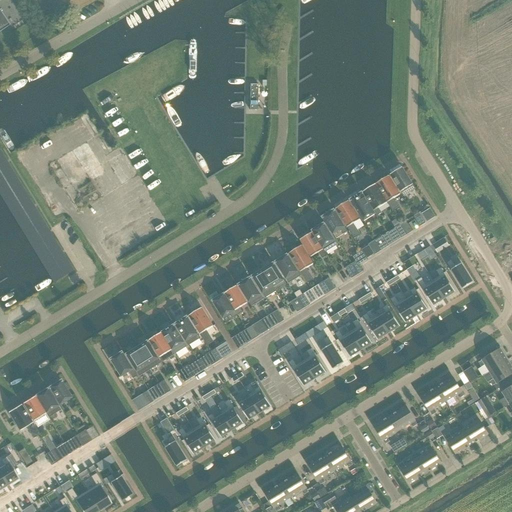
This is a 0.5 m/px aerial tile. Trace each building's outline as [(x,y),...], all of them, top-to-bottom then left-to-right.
[(0,0),(0,32),(10,25),(0,9),(0,0)] [(258,85),(250,84),(250,110),(258,110),(258,85)] [(0,149),(0,194),(52,280),(54,283),(74,270),(2,154),(0,149)] [(117,175),(131,168),(124,153),(109,161),(117,175)] [(404,196),(416,189),(403,167),(391,175),(404,196)] [(401,194),(389,176),(376,184),(393,211),(399,207),(394,198),(401,194)] [(387,203),(376,184),(363,192),(377,216),(382,213),(379,208),(387,203)] [(376,214),(362,193),(350,200),(364,221),(376,214)] [(360,219),(349,201),(336,209),(354,239),(361,235),(354,224),(360,219)] [(348,231),(346,227),(335,210),(323,217),(334,234),(341,230),(344,234),(348,231)] [(421,227),(426,223),(420,213),(414,216),(421,227)] [(413,231),(407,221),(401,224),(408,235),(413,231)] [(326,252),(338,245),(324,223),(312,231),(326,252)] [(408,235),(401,224),(396,228),(402,238),(408,235)] [(313,233),(301,240),(311,257),(319,253),(322,258),(327,255),(323,250),(313,233)] [(389,246),(382,236),(375,240),(382,251),(389,246)] [(382,251),(375,240),(368,244),(375,255),(382,251)] [(436,251),(441,248),(438,242),(433,246),(436,251)] [(313,264),(302,246),(289,254),(308,283),(314,279),(307,268),(313,264)] [(431,247),(426,250),(432,260),(437,257),(431,247)] [(353,254),(359,262),(368,256),(362,248),(353,254)] [(301,276),(288,255),(276,262),(289,283),(301,276)] [(451,261),(448,263),(464,288),(474,282),(461,263),(455,266),(451,261)] [(363,272),(356,262),(351,265),(358,275),(363,272)] [(287,285),(274,263),(263,270),(276,291),(287,285)] [(358,275),(351,265),(346,268),(352,279),(358,275)] [(440,277),(433,281),(444,298),(455,292),(441,269),(437,272),(440,277)] [(276,291),(263,270),(252,276),(266,298),(276,291)] [(264,299),(251,278),(238,286),(251,306),(264,299)] [(330,278),(324,281),(331,292),(336,289),(330,278)] [(422,279),(418,281),(433,305),(444,298),(433,281),(426,286),(422,279)] [(324,281),(319,285),(325,295),(331,292),(324,281)] [(237,286),(225,293),(236,310),(239,315),(243,312),(240,308),(248,303),(237,286)] [(407,301),(416,316),(427,309),(415,289),(411,291),(414,296),(407,301)] [(225,293),(213,301),(224,318),(232,313),(234,317),(239,315),(236,310),(225,293)] [(304,294),(297,298),(304,309),(310,305),(304,294)] [(304,309),(297,298),(291,302),(298,313),(304,309)] [(395,298),(392,300),(405,323),(416,316),(407,301),(406,298),(398,303),(395,298)] [(380,318),(379,318),(389,333),(400,326),(387,306),(383,309),(386,314),(380,318)] [(202,307),(189,315),(201,334),(208,345),(213,342),(206,330),(213,326),(202,307)] [(284,321),(278,310),(273,313),(279,324),(284,321)] [(279,324),(273,313),(267,317),(274,327),(279,324)] [(335,322),(341,318),(340,317),(338,313),(332,317),(335,322)] [(368,315),(364,317),(378,340),(389,333),(379,318),(380,318),(378,315),(371,320),(368,315)] [(188,316),(176,324),(186,341),(189,346),(201,338),(198,334),(188,316)] [(358,328),(350,333),(361,350),(372,344),(358,321),(354,323),(358,328)] [(174,325),(162,332),(173,350),(185,342),(174,325)] [(252,326),(247,330),(253,339),(258,336),(252,326)] [(247,330),(242,333),(248,343),(253,339),(247,330)] [(162,332),(150,340),(160,357),(163,362),(175,354),(172,350),(162,332)] [(340,332),(336,334),(350,357),(361,350),(350,333),(343,337),(340,332)] [(235,337),(232,339),(238,349),(241,348),(235,337)] [(327,346),(322,349),(334,369),(344,363),(328,338),(324,340),(327,346)] [(148,341),(137,347),(148,365),(151,369),(162,363),(159,358),(148,341)] [(224,344),(230,353),(232,351),(227,342),(224,344)] [(137,347),(127,354),(137,371),(140,376),(151,369),(148,365),(137,347)] [(217,349),(211,352),(217,362),(223,358),(217,349)] [(483,360),(479,362),(482,367),(486,365),(490,372),(507,361),(500,349),(483,360)] [(311,357),(304,361),(315,379),(326,372),(311,350),(308,352),(311,357)] [(211,352),(206,355),(212,365),(217,362),(211,352)] [(130,372),(133,378),(138,376),(124,353),(121,355),(119,356),(111,361),(122,377),(130,372)] [(294,360),(289,363),(304,386),(315,379),(304,361),(297,366),(294,360)] [(511,368),(507,361),(490,372),(494,379),(490,381),(493,386),(494,385),(497,390),(507,384),(504,379),(511,374),(511,368)] [(189,366),(184,369),(190,379),(196,375),(189,366)] [(184,369),(179,372),(185,382),(190,379),(184,369)] [(450,381),(437,388),(446,402),(457,395),(460,398),(464,396),(462,392),(454,378),(450,380),(449,380),(450,381)] [(59,404),(71,397),(61,379),(49,387),(59,404)] [(165,380),(160,384),(166,394),(171,391),(165,380)] [(256,391),(248,396),(250,398),(260,414),(272,407),(256,381),(252,384),(256,391)] [(160,384),(154,387),(161,397),(166,394),(160,384)] [(511,386),(503,392),(510,404),(511,403),(511,386)] [(47,388),(35,395),(46,413),(49,417),(61,410),(58,405),(47,388)] [(425,396),(421,398),(430,412),(432,416),(437,413),(435,409),(446,402),(437,388),(425,396),(425,395),(424,395),(425,396)] [(154,401),(147,391),(142,394),(149,405),(154,401)] [(35,395),(23,403),(33,420),(45,413),(35,395)] [(239,395),(235,398),(249,421),(260,414),(250,398),(244,402),(239,395)] [(228,408),(220,413),(222,415),(223,415),(233,431),(244,424),(229,400),(225,403),(228,408)] [(21,404),(8,412),(20,430),(26,426),(33,438),(40,434),(33,422),(21,404)] [(403,410),(391,417),(399,431),(411,424),(413,427),(418,424),(415,421),(407,407),(403,409),(403,408),(402,409),(403,410)] [(213,414),(209,417),(221,438),(233,431),(223,415),(222,415),(216,419),(213,414)] [(200,425),(194,430),(205,448),(216,441),(202,417),(197,420),(200,425)] [(378,425),(375,427),(383,441),(385,445),(390,442),(388,438),(399,431),(391,417),(379,425),(378,424),(378,425)] [(475,423),(464,431),(472,444),(484,437),(485,438),(485,437),(485,436),(488,434),(480,421),(477,417),(473,419),(475,423)] [(162,423),(164,427),(171,424),(168,419),(162,423)] [(184,429),(179,431),(194,455),(205,448),(194,430),(187,434),(184,429)] [(92,441),(85,431),(79,435),(85,445),(92,441)] [(450,433),(445,436),(448,441),(456,454),(460,452),(460,453),(461,453),(460,452),(472,444),(464,431),(453,438),(450,433)] [(85,445),(79,435),(73,439),(79,449),(85,445)] [(172,444),(166,448),(177,467),(188,460),(173,436),(168,439),(172,444)] [(52,444),(47,447),(50,452),(55,449),(52,444)] [(428,453),(417,460),(425,473),(438,466),(439,466),(438,465),(442,463),(433,450),(431,446),(426,449),(428,453)] [(338,450),(326,457),(335,471),(346,464),(348,467),(353,464),(351,461),(342,447),(339,449),(338,448),(338,449),(338,450)] [(24,449),(18,453),(26,465),(32,462),(24,449)] [(55,449),(50,452),(57,462),(62,459),(55,449)] [(50,452),(45,455),(51,465),(57,462),(50,452)] [(5,466),(0,468),(0,473),(8,485),(19,479),(12,468),(18,465),(11,454),(1,461),(5,466)] [(314,465),(310,467),(318,481),(321,484),(325,482),(323,478),(335,471),(326,457),(314,465),(313,464),(314,465)] [(96,464),(100,471),(108,466),(104,459),(96,464)] [(403,462),(398,465),(401,470),(409,483),(413,481),(413,482),(414,482),(413,481),(425,473),(417,460),(406,467),(403,462)] [(96,485),(87,491),(99,511),(112,504),(100,484),(102,482),(96,473),(91,477),(96,485)] [(112,474),(107,477),(122,501),(132,495),(120,476),(115,480),(112,474)] [(294,477),(282,484),(290,498),(302,491),(304,495),(309,492),(306,488),(298,474),(294,477),(294,476),(294,477)] [(269,492),(266,494),(274,508),(275,508),(277,511),(281,509),(279,505),(290,498),(282,484),(270,492),(269,491),(269,492)] [(364,493),(352,500),(360,511),(362,511),(373,506),(373,507),(374,506),(373,505),(377,503),(369,490),(368,490),(365,485),(361,488),(364,493)] [(72,489),(66,492),(72,501),(75,500),(82,511),(98,511),(99,511),(87,491),(77,497),(72,489)] [(63,506),(53,511),(70,511),(66,505),(69,503),(65,498),(60,501),(63,506)] [(339,504),(334,507),(336,510),(337,511),(360,511),(352,500),(341,507),(339,504)]
